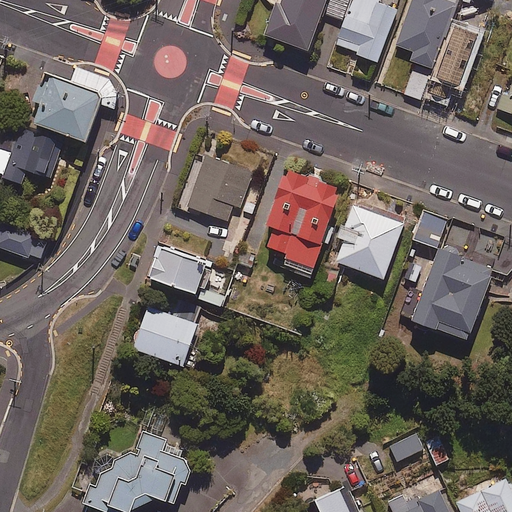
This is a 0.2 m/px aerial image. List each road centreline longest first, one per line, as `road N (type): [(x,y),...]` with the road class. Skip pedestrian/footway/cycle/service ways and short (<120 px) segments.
road 1 (residential): [(175,67),(511,186)]
road 2 (tertiary): [(175,67),(91,256),(38,305)]
road 3 (residential): [(0,0),(175,67)]
road 4 (residential): [(0,478),(32,375),(38,305)]
